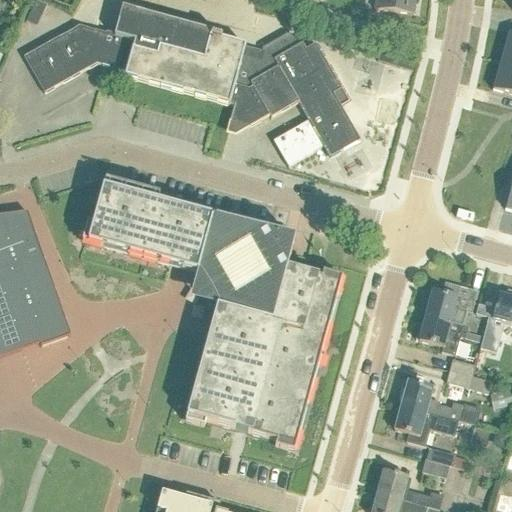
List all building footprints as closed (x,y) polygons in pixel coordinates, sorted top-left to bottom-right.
[(376,0),(377,0),(375,14),(405,17),(414,18),(416,5),(416,0),(376,0)] [(224,42),(212,39),(210,38),(211,37),(122,13),(115,40),(80,31),(25,62),(45,98),(98,68),(127,76),(125,82),(234,111),(230,125),(231,125),(232,125),(249,130),(268,120),(269,123),(299,107),(331,161),(360,145),(341,111),(333,98),(342,94),(316,48),(306,54),(302,47),(298,49),(292,40),(286,38),(262,52),(260,60),(256,62),(244,60),(245,57),(246,53),(247,52),(223,45),(224,42)] [(511,67),(511,36),(508,35),(500,64),(511,67)] [(511,98),(511,67),(500,64),(492,92),(511,98)] [(273,146),(287,171),(320,152),(306,127),(273,146)] [(511,176),(502,213),(511,215),(511,176)] [(295,451),(340,288),(287,273),(291,259),(278,255),(281,241),(103,192),(88,248),(197,278),(217,312),(186,421),(295,451)] [(40,350),(70,339),(27,216),(0,218),(0,360),(39,347),(40,350)] [(426,320),(451,326),(462,329),(466,315),(473,316),(475,307),(478,296),(445,287),(442,297),(433,294),(426,320)] [(480,308),(477,318),(487,321),(482,341),(480,347),(479,353),(480,354),(495,358),(500,338),(505,340),(511,341),(511,303),(510,303),(500,300),(497,312),(480,308)] [(451,328),(451,326),(426,320),(419,345),(442,351),(441,356),(454,360),(459,341),(464,343),(466,337),(467,332),(451,328)] [(466,337),(464,343),(480,347),(482,341),(466,337)] [(450,376),(473,383),(476,371),(453,365),(450,376)] [(405,388),(407,374),(395,372),(393,387),(405,388)] [(488,399),(492,387),(473,383),(450,376),(446,388),(488,399)] [(447,422),(475,430),(480,414),(462,409),(462,410),(452,408),(450,413),(438,409),(438,407),(429,405),(432,392),(408,386),(401,410),(447,422)] [(501,413),(511,409),(511,393),(497,398),(501,413)] [(475,431),(475,430),(447,422),(401,410),(394,434),(408,438),(406,447),(425,452),(430,435),(454,442),(458,426),(475,431)] [(427,465),(449,471),(453,472),(455,462),(456,460),(430,453),(427,465)] [(455,462),(453,472),(463,475),(466,464),(455,462)] [(449,471),(427,465),(425,465),(422,477),(446,484),(449,471)] [(345,475),(338,504),(349,506),(351,494),(372,499),(376,482),(345,475)] [(383,475),(376,498),(426,511),(440,511),(443,502),(430,499),(429,503),(406,497),(410,484),(407,484),(408,482),(383,475)] [(511,500),(501,497),(499,505),(511,508),(511,500)] [(426,511),(376,498),(372,511),(426,511)] [(211,511),(212,508),(213,508),(213,506),(185,499),(184,506),(167,501),(164,500),(160,511),(211,511)]
